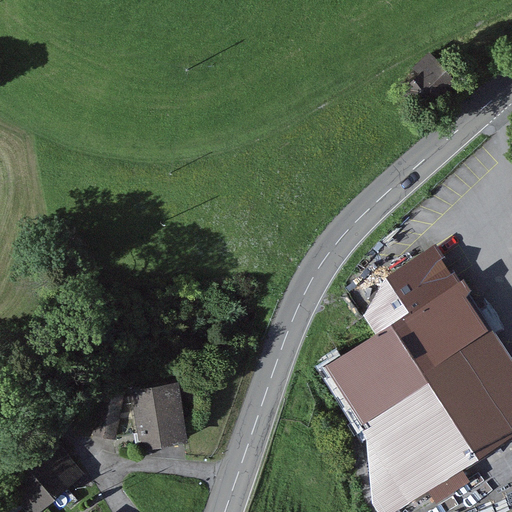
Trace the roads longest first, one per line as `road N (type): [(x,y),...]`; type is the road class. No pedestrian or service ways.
road 1 (secondary): [(511,81),(389,187),(312,279),(225,511)]
road 2 (track): [(511,4),(236,153),(166,165)]
